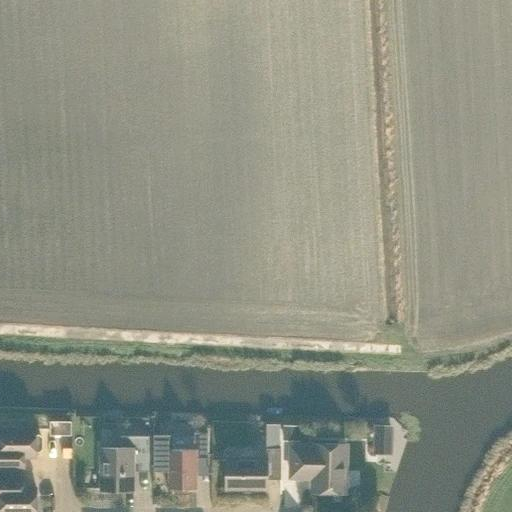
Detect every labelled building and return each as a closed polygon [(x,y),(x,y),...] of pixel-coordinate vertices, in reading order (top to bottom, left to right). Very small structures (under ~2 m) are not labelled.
[(49,422),(49,436),(69,436),(69,422),(49,422)] [(392,426),(373,426),(372,454),(392,455),(392,426)] [(300,443),(300,427),(282,427),(282,443),(300,443)] [(36,429),(0,429),(0,469),(24,469),(23,457),(36,457),(36,452),(38,452),(40,450),(40,438),(38,435),(36,435),(36,429)] [(208,457),(207,433),(194,433),(194,450),(172,450),(172,436),(153,436),(153,473),(170,473),(170,489),(194,489),(194,457),(208,457)] [(266,436),(266,449),(280,449),(280,436),(266,436)] [(148,472),(148,437),(120,437),(120,449),(100,449),(100,489),(132,489),(132,472),(148,472)] [(312,493),(344,493),(346,445),(313,444),(313,449),(291,448),(290,477),(312,478),(312,493)] [(266,480),(280,480),(280,449),(266,449),(266,460),(226,460),(226,489),(266,489),(266,480)] [(0,511),(35,511),(36,489),(24,489),(24,477),(0,476),(0,511)]
